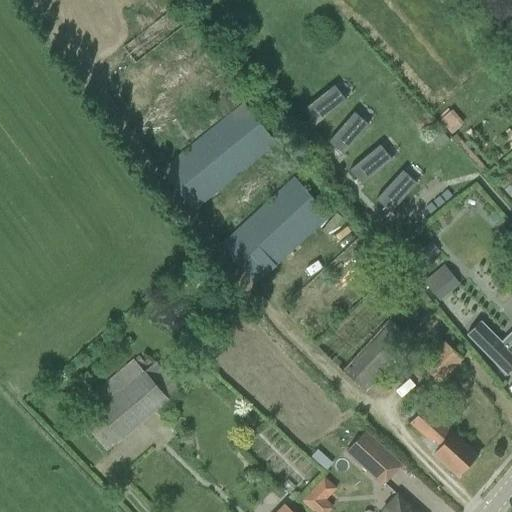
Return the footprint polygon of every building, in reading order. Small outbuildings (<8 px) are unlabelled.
[(332,86),(302,110),(315,125),(345,101),(332,86)] [(194,209),(279,142),(246,101),(161,167),(194,209)] [(353,113),(327,142),(342,155),(367,126),(353,113)] [(378,146),(349,170),(361,185),(391,161),(378,146)] [(401,171),(375,200),(389,213),(415,184),(401,171)] [(219,245),(255,284),(266,274),(231,235),(219,245)] [(424,282),(440,299),(458,284),(443,266),(424,282)] [(333,360),(365,392),(412,342),(381,311),(333,360)] [(511,344),(507,350),(479,321),(466,335),(506,376),(511,370),(511,344)] [(420,363),(441,382),(462,360),(440,342),(420,363)] [(105,451),(178,389),(155,362),(143,372),(133,360),(86,399),(96,412),(82,423),(105,451)] [(438,448),(432,454),(458,477),(477,456),(462,442),(452,432),(452,433),(424,407),(409,422),(438,448)] [(344,452),(381,486),(401,463),(364,430),(344,452)] [(327,511),(333,506),(326,500),(336,489),(323,477),(301,501),(312,511),(327,511)] [(415,511),(396,495),(381,511),(415,511)]
